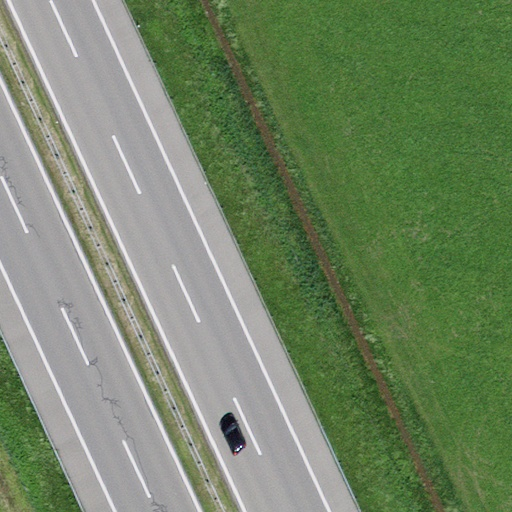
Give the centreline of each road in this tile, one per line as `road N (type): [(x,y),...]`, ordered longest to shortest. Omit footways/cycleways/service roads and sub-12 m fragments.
road 1 (motorway): [(288,511),(52,0)]
road 2 (motorway): [(0,171),(157,511)]
